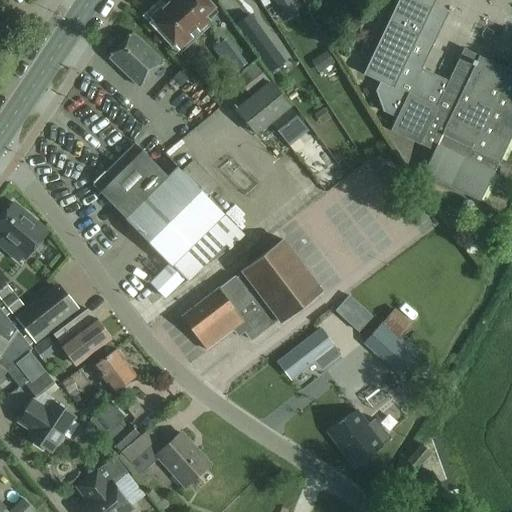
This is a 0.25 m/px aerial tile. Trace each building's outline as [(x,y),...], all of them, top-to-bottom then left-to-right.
[(203,16),(204,16),(213,7),(206,0),(169,0),(165,5),(182,24),(189,17),(193,14),(198,18),(202,14),(203,16)] [(297,11),(291,0),(274,0),(285,19),(297,11)] [(463,49),(448,81),(420,68),(447,12),(431,4),(433,0),(397,0),(363,74),(379,82),(375,90),(374,90),(382,112),(383,111),(396,117),(390,130),(419,144),(419,143),(433,150),(422,174),(480,201),(498,162),(511,132),(511,63),(510,62),(507,69),(463,49)] [(150,15),(152,17),(150,18),(178,48),(208,20),(204,16),(203,16),(202,14),(198,18),(193,14),(189,17),(182,24),(165,5),(160,9),(158,7),(150,15)] [(235,24),(256,53),(268,44),(248,15),(235,24)] [(132,32),(108,57),(139,87),(163,62),(132,32)] [(243,66),(231,50),(220,58),(232,74),(243,66)] [(326,51),(316,57),(323,69),(334,63),(326,51)] [(235,79),(250,96),(234,109),(255,136),(290,107),(269,81),(254,63),(235,79)] [(229,249),(243,234),(177,167),(167,176),(134,142),(93,186),(125,218),(124,219),(170,266),(171,265),(187,281),(224,244),(229,249)] [(218,186),(201,168),(193,159),(182,169),(208,195),(218,186)] [(0,218),(0,238),(4,241),(0,246),(0,245),(0,247),(17,262),(22,256),(25,259),(47,231),(13,203),(0,218)] [(234,276),(218,288),(218,287),(181,315),(207,350),(242,324),(246,330),(244,331),(250,339),(276,320),(279,323),(320,292),(281,240),(240,271),(243,275),(237,279),(234,276)] [(0,282),(0,298),(10,290),(2,281),(0,282)] [(35,342),(77,308),(59,284),(16,318),(35,342)] [(13,295),(3,303),(11,312),(21,305),(13,295)] [(362,308),(349,297),(336,312),(349,323),(362,308)] [(43,371),(29,353),(31,349),(0,309),(0,378),(6,370),(19,386),(24,382),(28,379),(30,381),(43,371)] [(114,351),(116,350),(116,349),(114,351),(106,341),(109,340),(87,309),(53,334),(69,356),(68,358),(72,363),(74,362),(75,364),(86,356),(89,360),(101,351),(106,358),(114,352),(114,351)] [(395,309),(383,322),(400,338),(412,325),(395,309)] [(418,354),(400,338),(383,322),(363,344),(399,375),(418,354)] [(338,354),(320,331),(279,362),(290,378),(316,357),(323,366),(338,354)] [(135,375),(116,350),(114,351),(114,352),(106,358),(101,351),(89,360),(93,366),(113,392),(135,375)] [(28,379),(24,382),(35,397),(53,383),(43,371),(30,381),(28,379)] [(59,446),(64,439),(62,435),(74,416),(52,401),(46,409),(32,399),(17,422),(39,436),(35,442),(50,452),(54,446),(59,446)] [(109,401),(90,419),(105,435),(110,441),(123,429),(117,423),(124,417),(109,401)] [(367,424),(357,410),(343,421),(342,420),(327,432),(354,467),(391,438),(375,417),(367,424)] [(123,429),(110,441),(120,451),(138,434),(129,424),(123,429)] [(180,433),(164,448),(156,438),(129,463),(140,475),(158,459),(185,488),(209,465),(180,433)] [(430,452),(421,444),(407,460),(416,468),(430,452)] [(89,499),(79,507),(83,511),(127,511),(132,509),(112,483),(127,472),(115,456),(76,486),(85,497),(86,496),(89,499)] [(445,492),(431,471),(410,485),(424,506),(445,492)] [(26,503),(17,511),(34,511),(35,511),(26,503)]
